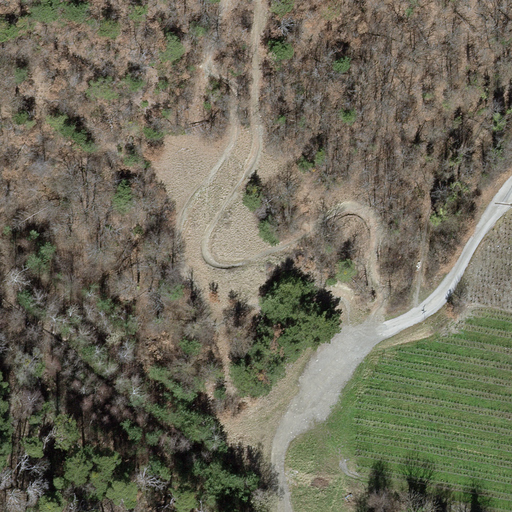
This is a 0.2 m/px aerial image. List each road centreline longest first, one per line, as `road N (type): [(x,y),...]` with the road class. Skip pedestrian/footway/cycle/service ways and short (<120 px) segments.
road 1 (track): [(388,323),(318,375),(275,446),(264,511)]
road 2 (track): [(495,202),(441,303),(401,316)]
